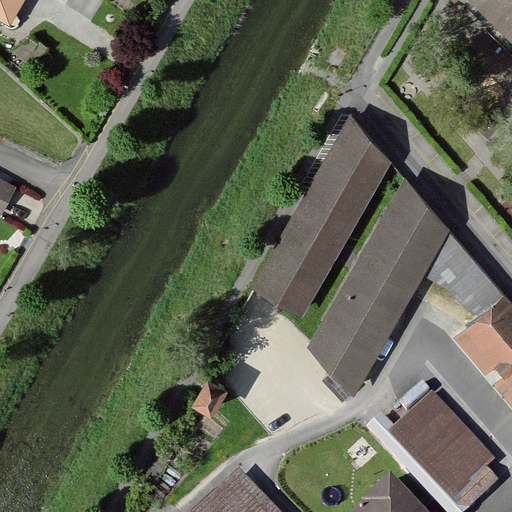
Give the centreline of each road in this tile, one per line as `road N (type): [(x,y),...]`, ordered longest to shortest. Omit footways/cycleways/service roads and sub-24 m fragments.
road 1 (residential): [(404,0),(354,87),(511,276)]
road 2 (residential): [(75,190),(187,0)]
road 3 (residential): [(0,321),(75,190)]
